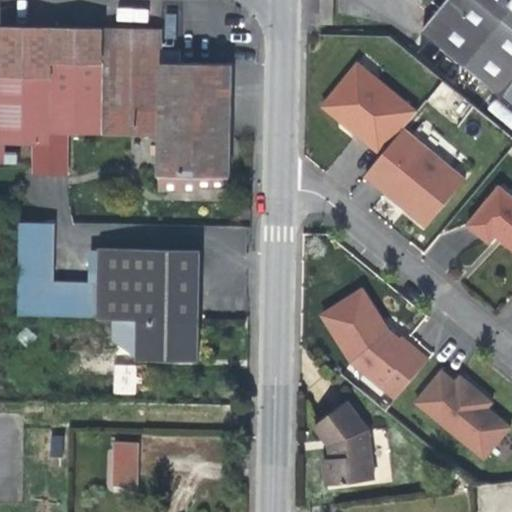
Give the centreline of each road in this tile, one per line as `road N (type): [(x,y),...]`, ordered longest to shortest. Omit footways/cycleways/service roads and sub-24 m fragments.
road 1 (unclassified): [(275,184),(269,511)]
road 2 (residential): [(511,351),(332,203),(275,184)]
road 3 (track): [(0,412),(270,422)]
road 4 (unclassified): [(280,0),(275,184)]
